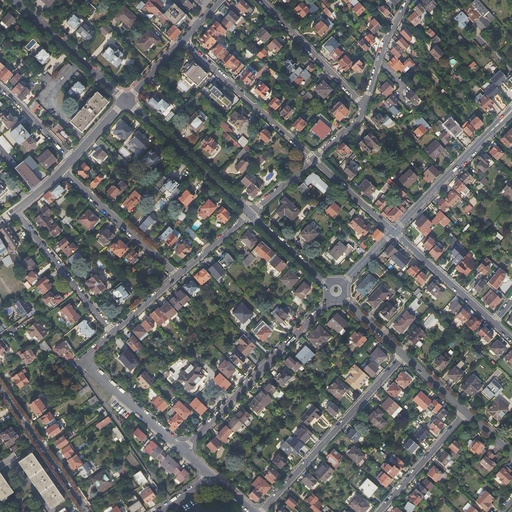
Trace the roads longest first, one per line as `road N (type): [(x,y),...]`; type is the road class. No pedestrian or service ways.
road 1 (residential): [(262,511),(405,354)]
road 2 (residential): [(329,297),(183,449)]
road 3 (residential): [(183,449),(81,358),(113,331)]
road 4 (residential): [(182,39),(313,158)]
road 5 (residential): [(511,111),(393,232)]
road 6 (residential): [(125,100),(249,213)]
road 7 (residential): [(14,210),(113,331)]
road 8 (residential): [(178,274),(62,170)]
road 9 (residential): [(0,387),(86,511)]
road 10 (residential): [(13,0),(125,100)]
road 11 (residential): [(262,0),(364,108)]
road 12 (residential): [(493,322),(393,232)]
road 13 (residential): [(466,410),(378,511)]
